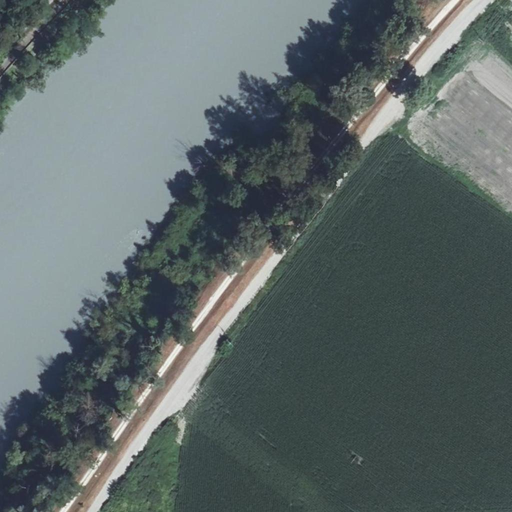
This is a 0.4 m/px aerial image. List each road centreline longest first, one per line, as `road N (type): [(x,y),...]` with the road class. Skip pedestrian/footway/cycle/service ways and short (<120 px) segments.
road 1 (track): [(57,511),(296,184),(449,0)]
road 2 (track): [(95,511),(437,45),(483,0)]
